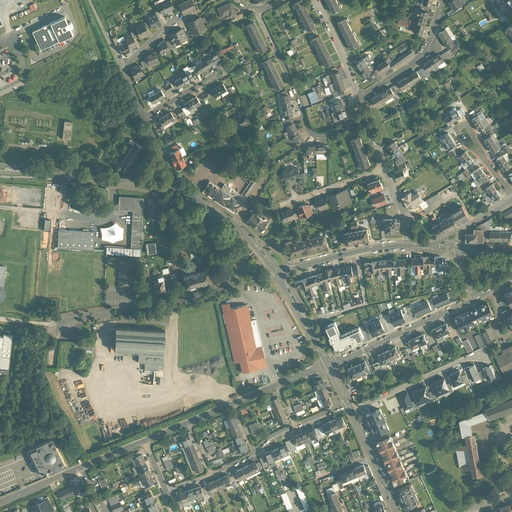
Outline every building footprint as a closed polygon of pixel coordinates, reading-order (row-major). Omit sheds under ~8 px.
[(159,4),(158,5),(160,9),(163,14),(174,9),(169,0),(166,0),(163,1),(164,2),(159,4)] [(186,3),(178,6),(181,12),(183,16),(195,10),(190,0),(189,0),(186,1),(186,3)] [(340,9),(335,0),(325,0),(332,13),(340,9)] [(458,0),(453,0),(449,3),(453,9),(454,10),(455,9),(462,5),(458,0)] [(314,28),(301,1),(293,5),(307,31),(314,28)] [(230,3),(217,9),(221,17),(226,15),(226,14),(229,13),(231,17),(236,15),(233,8),(230,3)] [(509,11),(504,4),(497,8),(502,16),(509,11)] [(420,13),(417,12),(416,14),(417,15),(419,16),(417,24),(424,26),(429,12),(421,10),(420,13)] [(155,14),(150,16),(151,19),(149,21),(152,28),(156,27),(155,26),(160,24),(158,20),(155,14)] [(508,14),(503,17),(506,22),(511,19),(508,14)] [(64,17),(32,32),(40,50),(73,35),(70,28),(73,27),(71,22),(68,24),(64,17)] [(200,18),(187,24),(190,31),(191,33),(192,33),(204,27),(200,18)] [(345,20),(338,23),(351,50),(359,46),(345,20)] [(267,49),(253,22),(246,26),(259,53),(267,49)] [(143,23),(138,26),(139,29),(136,30),(140,39),(148,35),(146,29),(143,23)] [(417,24),(414,33),(422,35),(424,26),(417,24)] [(184,34),(183,31),(181,31),(180,30),(175,32),(180,43),(187,40),(187,39),(184,34)] [(446,30),(439,34),(444,41),(450,37),(446,30)] [(175,32),(170,34),(171,36),(169,37),(170,40),(173,46),(174,46),(180,43),(175,32)] [(131,36),(125,39),(126,42),(129,49),(137,46),(133,38),(132,36),(131,36)] [(333,63),(319,37),(312,40),(325,67),(333,63)] [(450,37),(444,41),(449,49),(455,45),(450,37)] [(164,41),(161,42),(162,43),(157,46),(161,54),(164,53),(169,51),(168,49),(165,42),(164,41)] [(119,45),(120,48),(123,55),(127,53),(130,51),(129,49),(126,42),(119,45)] [(450,50),(453,54),(459,50),(457,46),(450,50)] [(411,49),(398,59),(401,63),(414,53),(411,49)] [(453,54),(450,50),(444,54),(448,58),(449,58),(449,59),(454,56),(453,54)] [(153,52),(151,53),(151,54),(150,55),(149,55),(145,56),(147,60),(150,66),(158,62),(153,52)] [(210,57),(208,53),(202,54),(202,56),(203,56),(205,60),(206,60),(210,66),(216,63),(212,56),(210,57)] [(216,53),(212,56),(216,63),(220,60),(216,53)] [(443,61),(439,55),(432,60),(436,66),(443,61)] [(205,60),(203,56),(202,56),(200,58),(202,62),(200,63),(204,70),(210,66),(206,60),(205,60)] [(368,66),(363,58),(356,63),(361,70),(368,66)] [(270,59),(262,63),(275,89),(283,85),(270,59)] [(398,59),(389,65),(392,69),(401,63),(398,59)] [(386,60),(378,65),(379,67),(382,72),(382,73),(391,67),(389,64),(388,63),(386,60)] [(436,66),(432,60),(424,65),(425,67),(428,71),(436,66)] [(199,73),(204,70),(200,63),(195,66),(196,68),(199,73)] [(478,66),(481,71),(486,68),(483,63),(478,66)] [(139,65),(132,68),(133,69),(130,71),(135,81),(140,79),(139,76),(143,74),(139,65)] [(372,74),(368,66),(361,70),(366,78),(368,77),(370,80),(377,76),(374,72),(372,74)] [(425,67),(419,70),(422,75),(428,71),(425,67)] [(422,75),(419,70),(417,72),(420,78),(420,79),(423,82),(426,80),(422,75)] [(338,72),(325,77),(328,85),(341,80),(338,72)] [(417,72),(416,72),(406,78),(410,85),(420,79),(420,78),(417,72)] [(186,74),(181,78),(185,84),(190,81),(186,74)] [(181,78),(175,81),(179,88),(185,84),(181,78)] [(406,78),(398,83),(402,90),(410,85),(406,78)] [(341,80),(328,85),(331,94),(344,89),(341,80)] [(222,84),(216,87),(220,94),(226,90),(222,84)] [(220,94),(216,87),(210,91),(214,97),(220,94)] [(390,88),(380,95),(384,101),(394,95),(390,88)] [(161,90),(155,94),(159,100),(164,96),(161,90)] [(318,101),(314,91),(313,92),(307,94),(311,103),(318,101)] [(155,94),(149,97),(152,104),(159,100),(155,94)] [(384,101),(380,95),(372,100),(373,101),(376,106),(384,101)] [(287,96),(280,97),(282,106),(290,104),(288,96),(287,96)] [(196,97),(190,100),(194,107),(200,103),(196,97)] [(190,100),(184,104),(188,110),(194,107),(190,100)] [(341,100),(333,103),(336,111),(344,109),(341,100)] [(290,104),(282,106),(282,107),(279,108),(280,115),(284,114),(285,118),(291,116),(292,116),(290,104)] [(344,109),(336,111),(339,120),(340,120),(347,118),(344,109)] [(240,116),(231,121),(232,124),(231,125),(232,128),(234,127),(235,130),(250,123),(244,111),(239,114),(240,116)] [(457,111),(451,114),(455,121),(461,117),(457,111)] [(174,119),(170,113),(165,116),(168,122),(174,119)] [(224,113),(214,120),(218,125),(221,123),(220,121),(227,117),(224,113)] [(455,121),(451,114),(445,118),(449,124),(455,121)] [(482,121),(478,115),(472,119),(475,125),(482,121)] [(165,116),(159,120),(162,126),(168,122),(165,116)] [(347,118),(340,120),(342,126),(349,123),(347,118)] [(72,122),(65,121),(63,139),(70,139),(72,122)] [(482,121),(475,125),(479,131),(485,127),(482,121)] [(293,124),(286,128),(288,131),(284,134),(287,138),(291,136),(298,132),(293,124)] [(298,132),(291,136),(296,143),(302,139),(298,132)] [(448,133),(442,137),(445,143),(452,139),(448,133)] [(491,137),(485,141),(489,147),(495,143),(491,137)] [(369,166),(359,138),(352,141),(362,169),(369,166)] [(445,143),(443,144),(446,149),(448,147),(449,149),(455,145),(452,139),(445,143)] [(395,142),(388,146),(391,152),(397,148),(395,145),(396,144),(395,142)] [(132,146),(118,167),(126,172),(142,148),(135,143),(132,146)] [(495,143),(489,147),(492,153),(498,149),(495,143)] [(307,146),(307,147),(307,154),(308,154),(308,160),(316,160),(316,154),(316,146),(307,146)] [(397,148),(391,152),(395,158),(402,154),(401,152),(404,150),(402,146),(397,148)] [(178,150),(173,152),(173,150),(171,151),(172,153),(168,154),(172,162),(182,157),(178,150)] [(465,151),(459,156),(463,161),(469,157),(465,151)] [(503,155),(497,159),(500,165),(507,161),(503,155)] [(186,165),(182,157),(172,162),(176,170),(186,165)] [(396,161),(395,162),(397,167),(405,165),(402,157),(396,161)] [(469,157),(463,161),(468,167),(474,162),(469,157)] [(507,161),(500,165),(504,171),(510,167),(507,161)] [(405,165),(397,167),(398,171),(394,173),(396,179),(396,181),(397,181),(399,181),(399,180),(405,178),(403,170),(406,169),(405,165)] [(296,168),(292,169),(292,170),(290,171),(285,169),(282,176),(285,178),(286,181),(292,179),(293,180),(294,179),(295,178),(299,176),(296,168)] [(480,168),(474,172),(478,178),(484,173),(480,168)] [(466,170),(459,175),(461,178),(468,172),(466,170)] [(468,172),(461,178),(463,180),(470,175),(468,172)] [(242,196),(224,184),(220,190),(241,203),(245,198),(244,198),(258,177),(259,178),(260,176),(256,173),(253,177),(254,178),(242,196)] [(484,173),(478,178),(474,181),(478,186),(479,186),(488,179),(484,173)] [(379,180),(368,184),(370,189),(371,189),(372,192),(383,188),(381,183),(380,184),(379,180)] [(220,190),(209,182),(203,192),(217,201),(221,204),(235,213),(237,209),(239,210),(242,206),(241,204),(241,203),(220,190)] [(492,184),(486,189),(488,191),(482,194),(485,198),(489,195),(496,190),(492,184)] [(496,190),(489,195),(485,198),(489,203),(490,202),(499,196),(500,195),(496,190)] [(342,193),(331,197),(335,208),(345,204),(345,203),(343,198),(343,197),(342,193)] [(410,194),(407,196),(406,194),(404,195),(405,197),(403,199),(406,204),(419,195),(418,193),(416,195),(412,197),(410,194)] [(438,193),(424,201),(428,206),(441,198),(438,193)] [(377,197),(372,199),(375,207),(386,203),(385,200),(384,197),(383,195),(378,197),(377,197)] [(422,199),(419,195),(406,204),(410,209),(417,204),(415,201),(418,199),(420,201),(422,199)] [(143,199),(120,197),(119,205),(118,205),(116,205),(115,206),(114,208),(114,209),(119,210),(133,211),(131,249),(131,250),(140,250),(140,241),(143,241),(143,233),(141,233),(143,199)] [(327,208),(324,198),(314,201),(316,206),(317,205),(319,209),(322,208),(322,209),(327,208)] [(306,207),(306,205),(304,206),(303,205),(301,206),(300,207),(300,208),(298,208),(299,211),(298,212),(299,216),(301,220),(308,217),(308,216),(310,216),(306,207)] [(156,208),(148,207),(148,218),(156,218),(156,208)] [(463,207),(451,214),(452,216),(458,225),(469,218),(463,207)] [(511,209),(503,215),(505,219),(511,214),(511,209)] [(291,210),(281,213),(284,222),(293,219),(294,219),(292,215),(291,210)] [(437,220),(431,211),(428,213),(436,223),(438,222),(437,220)] [(260,219),(252,213),(252,214),(246,222),(253,227),(260,219)] [(447,219),(446,218),(442,221),(443,222),(441,223),(446,232),(458,225),(452,216),(447,219)] [(260,219),(253,227),(260,232),(267,224),(260,219)] [(396,219),(385,219),(385,223),(383,223),(383,229),(385,229),(385,233),(387,233),(391,233),(391,232),(397,232),(396,228),(400,228),(399,223),(396,223),(396,219)] [(488,220),(482,224),(486,230),(490,230),(490,224),(488,220)] [(117,221),(100,227),(105,243),(125,237),(121,224),(118,225),(117,221)] [(437,225),(432,228),(434,231),(433,232),(435,234),(437,237),(446,232),(441,223),(440,223),(437,225)] [(481,232),(478,227),(476,227),(476,229),(474,229),(473,234),(466,234),(465,243),(483,243),(484,233),(481,232)] [(367,229),(355,232),(357,242),(361,242),(369,240),(367,229)] [(95,232),(59,230),(58,249),(94,251),(95,232)] [(355,232),(343,234),(346,245),(354,243),(353,243),(357,242),(355,232)] [(500,232),(489,232),(489,240),(500,241),(500,232)] [(511,232),(500,232),(500,241),(511,241),(511,232)] [(323,237),(310,240),(313,251),(326,248),(323,237)] [(310,240),(299,243),(302,254),(313,251),(310,240)] [(155,243),(146,244),(147,254),(156,253),(155,243)] [(292,245),(286,246),(289,258),(302,254),(299,243),(292,245)] [(131,249),(106,247),(106,254),(139,256),(140,250),(131,250),(131,249)] [(203,258),(196,255),(200,266),(205,265),(203,258)] [(443,257),(435,257),(435,266),(441,266),(441,267),(443,267),(443,266),(443,257)] [(134,262),(120,261),(119,287),(132,287),(134,262)] [(376,262),(364,264),(365,269),(367,268),(367,272),(376,271),(377,271),(376,262)] [(345,268),(339,269),(342,277),(344,277),(345,279),(346,283),(348,282),(345,268)] [(334,270),(332,271),(331,269),(328,270),(331,280),(333,280),(334,282),(335,286),(336,285),(338,285),(334,270)] [(206,271),(183,277),(186,288),(190,287),(190,288),(194,287),(194,286),(201,284),(202,284),(206,283),(206,282),(209,281),(206,271)] [(323,273),(313,276),(314,280),(315,280),(316,285),(323,283),(324,288),(327,287),(323,273)] [(163,276),(157,277),(158,281),(153,282),(154,284),(152,285),(153,290),(155,289),(156,294),(166,291),(163,276)] [(313,276),(306,279),(308,287),(306,288),(307,288),(309,294),(313,293),(312,291),(311,286),(316,285),(315,280),(314,280),(313,276)] [(306,279),(294,283),(296,287),(298,287),(299,291),(307,288),(306,288),(308,287),(306,279)] [(433,299),(435,304),(437,307),(449,302),(448,299),(446,294),(433,299)] [(415,313),(416,317),(431,310),(427,301),(412,307),(415,313)] [(227,303),(221,305),(234,363),(239,362),(242,372),(261,368),(262,368),(261,363),(263,363),(265,360),(256,320),(250,321),(247,305),(228,309),(227,303)] [(487,303),(469,311),(475,324),(493,315),(487,303)] [(410,315),(415,313),(412,307),(411,305),(406,307),(408,312),(410,315)] [(405,320),(400,309),(395,311),(400,323),(405,320)] [(400,323),(395,311),(389,313),(394,325),(400,323)] [(466,313),(457,317),(453,319),(459,331),(462,330),(463,328),(464,328),(465,329),(470,327),(469,325),(471,324),(473,325),(475,324),(469,311),(466,313)] [(382,317),(385,322),(391,320),(388,314),(382,317)] [(379,319),(373,322),(378,333),(384,330),(379,319)] [(335,322),(325,327),(336,352),(364,339),(359,327),(341,335),(335,322)] [(378,333),(373,322),(368,325),(370,329),(373,335),(378,333)] [(443,324),(439,327),(442,334),(450,331),(449,329),(450,328),(451,328),(450,328),(449,326),(450,326),(449,326),(448,327),(446,323),(445,324),(444,323),(443,324)] [(439,327),(434,329),(433,329),(432,330),(431,330),(433,334),(431,334),(431,335),(432,337),(433,337),(434,336),(435,338),(442,334),(439,327)] [(165,330),(116,328),(115,351),(139,352),(138,362),(163,364),(165,330)] [(486,331),(480,334),(485,345),(491,342),(486,331)] [(0,368),(9,369),(13,335),(4,333),(4,337),(0,336),(0,368)] [(421,335),(411,340),(410,339),(409,341),(408,341),(410,344),(408,345),(409,345),(409,347),(409,348),(410,347),(411,347),(412,349),(427,342),(426,340),(427,339),(428,339),(427,337),(427,336),(426,337),(425,337),(424,334),(423,334),(421,334),(421,335)] [(480,334),(474,336),(480,347),(485,345),(480,334)] [(460,343),(461,346),(463,345),(468,353),(473,350),(467,340),(462,342),(463,345),(459,337),(456,339),(458,344),(460,343)] [(87,349),(87,352),(93,352),(93,342),(84,342),(84,348),(87,349)] [(511,346),(506,349),(506,350),(503,351),(504,353),(495,358),(499,365),(500,364),(501,365),(499,366),(502,371),(505,370),(507,373),(511,370),(511,346)] [(395,347),(387,351),(392,362),(397,359),(396,357),(399,355),(398,352),(400,352),(398,348),(396,349),(395,347)] [(387,351),(378,355),(379,357),(377,358),(379,361),(381,360),(382,363),(385,362),(387,364),(392,362),(387,351)] [(382,363),(381,360),(379,361),(374,364),(378,372),(383,369),(383,368),(380,364),(382,363)] [(365,361),(357,365),(362,376),(367,374),(366,371),(369,369),(368,366),(369,366),(368,363),(366,363),(365,361)] [(374,364),(369,366),(373,374),(378,372),(374,364)] [(357,365),(348,369),(349,372),(347,372),(349,375),(350,375),(352,378),(355,376),(356,379),(362,376),(357,365)] [(466,367),(467,369),(469,375),(472,381),(475,379),(476,380),(480,377),(478,372),(474,365),(470,367),(470,366),(466,367)] [(483,368),(485,374),(488,379),(495,376),(493,372),(494,372),(492,368),(491,368),(490,365),(487,367),(486,366),(483,368)] [(459,370),(449,375),(452,379),(454,385),(464,380),(462,376),(459,370)] [(438,380),(443,392),(449,389),(447,384),(444,377),(438,380)] [(321,378),(314,381),(318,390),(325,387),(321,378)] [(443,392),(438,380),(431,383),(434,390),(437,395),(443,392)] [(419,389),(425,400),(431,398),(429,392),(426,386),(419,389)] [(325,387),(318,390),(321,398),(328,395),(325,387)] [(425,400),(419,389),(413,391),(416,398),(418,403),(425,400)] [(438,398),(437,395),(434,390),(432,391),(429,392),(431,398),(433,400),(435,399),(438,398)] [(407,392),(399,396),(404,407),(405,410),(413,406),(411,402),(407,392)] [(86,411),(93,408),(87,393),(80,395),(86,411)] [(321,398),(318,399),(321,408),(330,404),(332,403),(328,395),(321,398)] [(275,398),(270,400),(268,401),(265,402),(268,411),(274,408),(281,405),(277,397),(275,398)] [(511,398),(486,408),(486,411),(488,418),(489,418),(511,409),(511,398)] [(301,403),(293,406),(296,412),(303,409),(301,403)] [(281,405),(274,408),(277,416),(284,413),(281,405)] [(375,434),(388,429),(380,408),(366,414),(375,434)] [(486,411),(469,417),(469,422),(466,422),(469,435),(472,435),(470,425),(488,418),(486,411)] [(284,413),(277,416),(280,425),(288,422),(284,413)] [(237,424),(233,416),(226,419),(230,428),(237,424)] [(342,416),(335,419),(338,427),(346,424),(342,416)] [(469,417),(459,421),(462,437),(464,445),(457,446),(458,449),(456,450),(459,467),(462,466),(462,470),(471,468),(473,476),(482,475),(480,467),(481,467),(480,463),(479,463),(476,447),(477,447),(476,443),(474,435),(472,435),(469,435),(466,422),(469,422),(469,417)] [(335,419),(328,422),(332,430),(338,427),(335,419)] [(256,422),(249,425),(253,434),(260,431),(259,428),(256,422)] [(328,422),(321,425),(322,425),(325,433),(329,431),(329,432),(332,430),(328,422)] [(237,424),(230,428),(233,436),(240,433),(237,424)] [(317,427),(314,429),(317,437),(318,440),(322,438),(321,437),(317,427)] [(314,429),(313,428),(306,431),(310,440),(317,437),(314,429)] [(306,431),(300,434),(303,442),(310,440),(306,431)] [(184,432),(175,435),(177,440),(181,438),(182,438),(186,436),(184,432)] [(240,433),(233,436),(237,444),(244,441),(240,433)] [(300,434),(293,437),(293,438),(296,445),(303,442),(300,434)] [(189,435),(186,436),(182,438),(181,438),(182,440),(178,441),(181,448),(192,443),(189,435)] [(391,438),(378,444),(387,463),(400,458),(391,438)] [(51,439),(27,451),(39,476),(48,471),(50,473),(56,470),(57,470),(58,469),(65,465),(51,439)] [(209,439),(203,441),(205,447),(206,447),(212,445),(209,439)] [(292,447),(289,440),(285,442),(289,452),(293,450),(292,447)] [(237,444),(231,446),(234,454),(235,455),(247,449),(244,441),(237,444)] [(192,443),(185,446),(189,455),(196,452),(192,443)] [(212,445),(206,447),(208,453),(215,451),(212,445)] [(285,445),(278,448),(281,456),(288,453),(285,445)] [(278,448),(271,451),(274,459),(281,456),(278,448)] [(220,451),(216,453),(219,458),(224,456),(222,450),(220,451)] [(274,459),(271,451),(264,454),(265,456),(267,462),(274,459)] [(196,452),(189,455),(192,463),(199,460),(196,452)] [(142,455),(134,458),(137,465),(145,462),(142,455)] [(267,462),(265,456),(260,458),(263,466),(268,464),(267,462)] [(408,477),(400,458),(387,463),(395,482),(408,477)] [(199,460),(192,463),(196,471),(203,468),(199,460)] [(145,462),(137,465),(140,472),(148,469),(145,462)] [(255,464),(254,462),(248,465),(252,473),(258,470),(255,464)] [(323,462),(316,465),(319,471),(326,469),(323,462)] [(248,465),(241,469),(245,476),(252,473),(248,465)] [(364,465),(355,468),(358,475),(360,480),(364,479),(362,474),(367,472),(364,465)] [(355,468),(347,472),(350,479),(358,475),(355,468)] [(148,469),(140,472),(142,479),(151,475),(148,469)] [(241,469),(235,472),(236,474),(238,479),(238,480),(245,476),(241,469)] [(347,472),(339,475),(340,479),(342,482),(350,479),(347,472)] [(151,475),(142,479),(145,486),(153,482),(151,475)] [(229,477),(228,475),(220,478),(224,486),(231,483),(229,477)] [(84,489),(78,477),(69,481),(72,488),(58,494),(61,499),(74,493),(78,492),(80,495),(82,494),(80,490),(84,489)] [(285,477),(278,480),(280,486),(287,483),(285,477)] [(105,478),(99,481),(102,488),(108,485),(105,478)] [(220,478),(214,481),(217,489),(224,486),(220,478)] [(214,481),(207,484),(208,486),(210,492),(217,489),(214,481)] [(414,491),(411,484),(405,487),(398,490),(401,496),(400,496),(403,503),(404,502),(406,508),(414,505),(419,503),(415,494),(414,491)] [(200,486),(193,489),(195,497),(203,495),(201,489),(200,486)] [(204,487),(201,489),(203,495),(204,500),(209,498),(207,493),(204,487)] [(310,509),(301,487),(296,488),(305,511),(310,509)] [(193,489),(186,491),(188,500),(195,497),(193,489)] [(188,500),(186,491),(179,494),(179,496),(181,502),(188,500)] [(342,508),(335,492),(328,495),(335,511),(342,508)] [(151,493),(143,496),(144,496),(138,499),(141,507),(143,506),(144,506),(147,504),(154,502),(154,501),(151,493)] [(285,493),(280,495),(285,505),(289,503),(285,493)] [(51,506),(48,499),(35,504),(37,508),(33,510),(33,511),(53,511),(52,509),(51,509),(50,507),(51,506)] [(111,505),(110,505),(113,511),(117,511),(122,510),(119,502),(111,505)] [(154,502),(147,504),(150,511),(151,511),(157,510),(154,502)]
